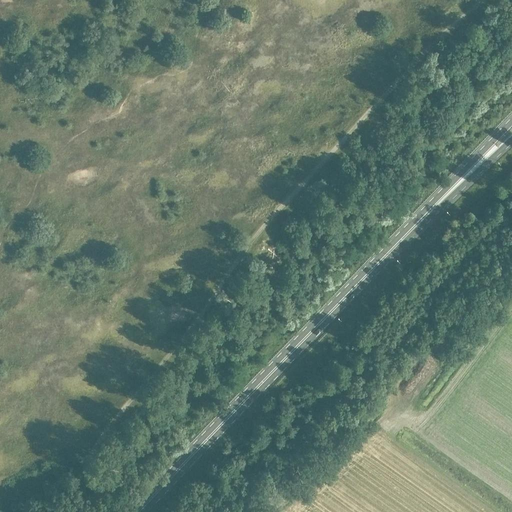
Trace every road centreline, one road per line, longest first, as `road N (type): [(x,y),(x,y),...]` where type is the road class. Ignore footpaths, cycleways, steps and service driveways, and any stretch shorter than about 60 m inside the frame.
road 1 (track): [(63,511),(99,440),(256,233),(479,0)]
road 2 (primary): [(438,202),(128,511)]
road 3 (track): [(284,511),(381,421),(434,408),(511,303)]
